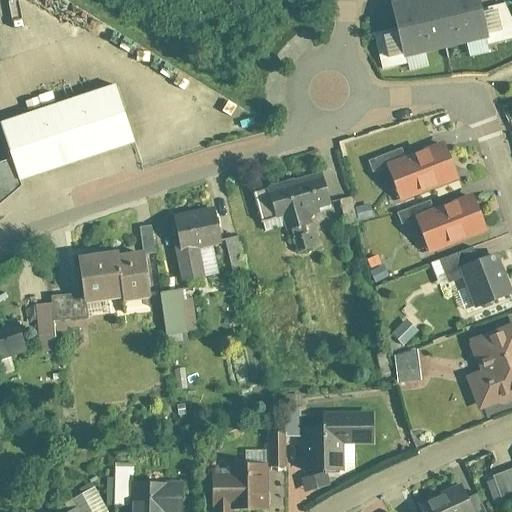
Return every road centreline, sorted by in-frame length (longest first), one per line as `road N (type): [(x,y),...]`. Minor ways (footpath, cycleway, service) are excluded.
road 1 (residential): [(334,97),(300,133),(174,161),(59,201),(0,236)]
road 2 (residential): [(511,198),(469,93),(441,83),(388,100),(334,97)]
road 3 (residential): [(511,423),(324,511)]
